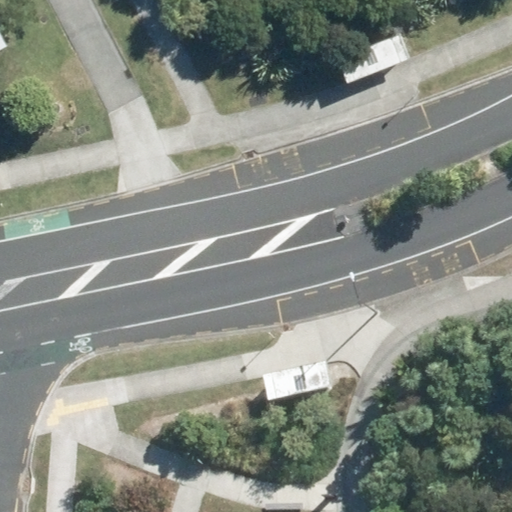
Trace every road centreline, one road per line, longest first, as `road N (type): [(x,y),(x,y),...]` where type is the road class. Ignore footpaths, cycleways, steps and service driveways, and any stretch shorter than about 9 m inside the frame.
road 1 (residential): [(0,254),(240,203),(365,156),(511,86)]
road 2 (residential): [(511,193),(292,267),(0,339)]
